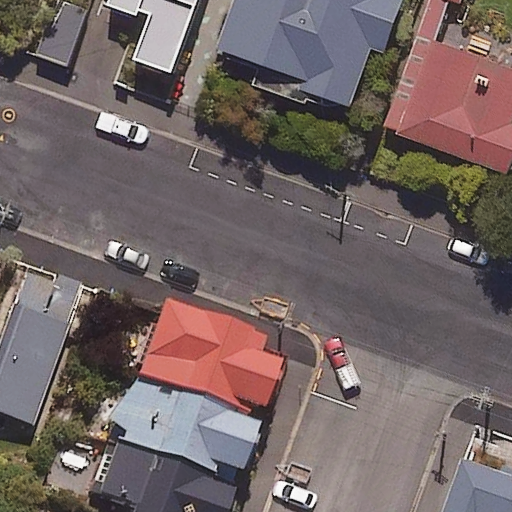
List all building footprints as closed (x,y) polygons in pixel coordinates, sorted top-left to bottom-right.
[(110,0),(110,3),(141,15),(146,0),(184,0),(199,5),(200,0),(110,0)] [(241,0),(223,53),(271,70),(267,83),(353,113),(375,50),(388,54),(406,0),(241,0)] [(467,0),(429,0),(390,134),(511,170),(511,52),(445,33),(454,2),(466,5),(467,0)] [(87,14),(55,3),(38,54),(70,65),(87,14)] [(52,288),(27,279),(0,354),(0,417),(33,429),(70,326),(42,316),(52,288)] [(136,386),(244,426),(248,415),(261,419),(278,374),(260,368),(266,350),(164,312),(136,386)] [(113,450),(233,494),(237,486),(241,487),(261,432),(244,426),(136,386),(113,450)] [(231,511),(236,500),(232,498),(233,494),(113,450),(94,501),(123,511),(231,511)] [(511,511),(511,473),(467,461),(452,511),(511,511)]
